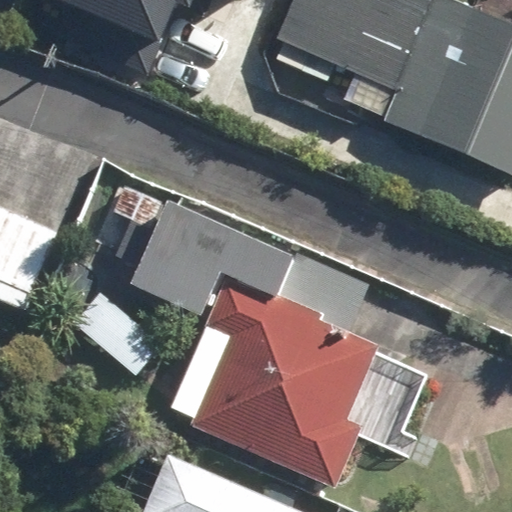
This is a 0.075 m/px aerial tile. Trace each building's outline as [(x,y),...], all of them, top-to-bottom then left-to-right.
[(79,14),(69,38),(161,75),(173,45),(178,47),(194,7),(207,13),(212,0),(49,0),(49,2),(79,14)] [(511,20),(463,0),(300,0),(283,40),(407,93),(394,124),(511,173),(511,20)] [(172,204),(133,188),(123,213),(138,220),(123,259),(146,268),(172,204)] [(203,421),(201,426),(347,491),(375,427),(360,419),(392,347),(335,322),(338,315),(296,297),(314,257),(184,199),(145,286),(222,321),(181,411),(203,421)] [(0,299),(32,313),(67,231),(0,202),(0,299)] [(108,291),(81,322),(149,381),(175,351),(108,291)] [(317,511),(181,453),(155,511),(317,511)]
